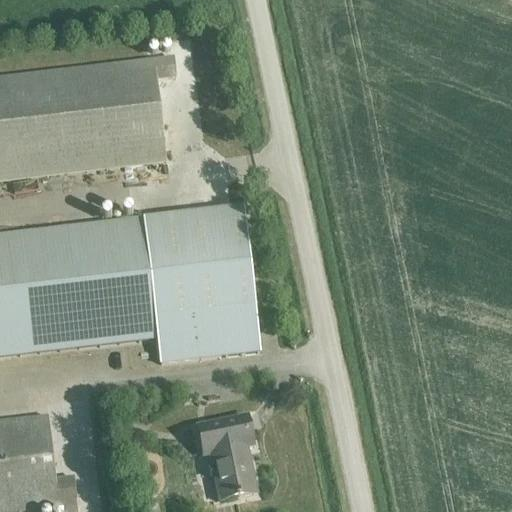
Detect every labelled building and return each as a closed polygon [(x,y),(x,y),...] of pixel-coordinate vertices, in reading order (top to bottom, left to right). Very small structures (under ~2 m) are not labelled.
[(0,80),(0,184),(166,165),(156,83),(176,81),(174,61),(153,63),(0,80)] [(144,224),(0,240),(0,359),(157,341),(160,367),(260,354),(243,211),(144,223),(144,224)] [(48,420),(0,426),(0,511),(35,511),(61,509),(60,511),(77,511),(77,507),(74,480),(55,482),(48,420)] [(204,460),(211,458),(220,504),(256,497),(247,451),(254,449),(251,434),(230,439),(227,424),(198,430),(204,460)] [(157,511),(155,501),(138,504),(139,511),(157,511)]
